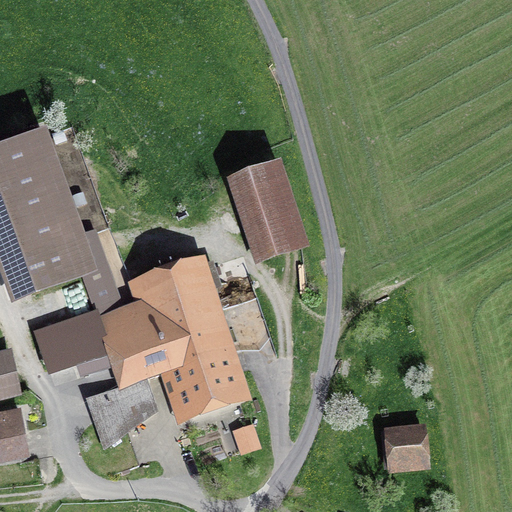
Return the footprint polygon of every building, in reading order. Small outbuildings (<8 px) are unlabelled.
[(39,139),(0,153),(0,236),(22,296),(87,272),(39,139)] [(277,172),(237,185),(261,259),(301,246),(277,172)] [(101,274),(86,279),(97,314),(121,306),(97,230),(87,233),(101,274)] [(88,376),(113,368),(120,390),(144,382),(145,384),(150,382),(149,380),(172,372),(186,415),(238,398),(221,347),(234,343),(229,329),(216,333),(203,295),(216,291),(209,268),(132,294),(137,308),(99,321),(97,315),(37,335),(49,370),(83,359),(88,376)] [(9,358),(0,359),(0,398),(17,395),(9,358)] [(111,397),(90,405),(104,445),(154,411),(145,384),(144,382),(120,390),(111,397)] [(0,461),(27,457),(19,412),(0,415),(0,461)] [(234,430),(242,454),(263,447),(256,423),(234,430)] [(419,439),(393,441),(395,464),(421,462),(419,439)]
